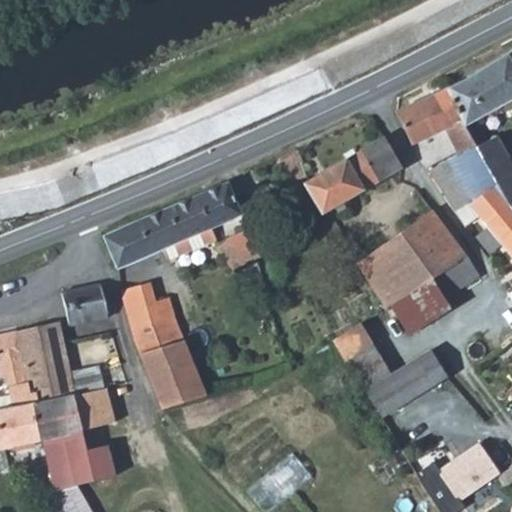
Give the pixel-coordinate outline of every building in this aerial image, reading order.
[(472,75),(454,84),(446,87),(477,148),(490,142),(488,136),(480,131),(475,120),(511,98),(511,61),(507,53),(490,65),(472,75)] [(488,170),(477,148),(446,87),(420,99),(437,133),(444,130),(457,155),(450,158),(471,199),(496,186),(488,170)] [(420,99),(396,111),(413,146),(437,133),(420,99)] [(308,180),(304,184),(320,213),(329,208),(401,166),(383,137),(308,180)] [(490,142),(477,148),(488,170),(504,162),(494,140),(490,142)] [(297,149),(297,148),(282,154),(289,175),(304,170),(297,149)] [(480,217),(471,199),(450,158),(429,169),(466,226),(480,217)] [(488,170),(496,186),(504,201),(511,211),(511,176),(504,162),(488,170)] [(242,215),(227,182),(195,195),(210,228),(242,215)] [(471,199),(480,217),(481,219),(504,201),(496,186),(471,199)] [(118,267),(210,228),(195,195),(103,235),(108,248),(118,267)] [(511,256),(511,211),(504,201),(481,219),(511,256)] [(329,208),(320,213),(330,238),(341,235),(329,208)] [(413,288),(429,278),(464,256),(432,210),(352,252),(374,303),(382,301),(383,305),(389,304),(413,288)] [(249,261),(255,258),(266,255),(251,227),(233,235),(249,261)] [(233,269),(249,261),(233,235),(216,242),(233,269)] [(477,277),(464,256),(429,278),(443,299),(477,277)] [(449,309),(443,299),(429,278),(413,288),(434,318),(449,309)] [(147,279),(121,289),(134,338),(161,407),(165,414),(173,411),(171,406),(205,396),(171,311),(162,315),(155,298),(160,296),(154,281),(149,283),(147,279)] [(61,292),(68,324),(106,317),(101,284),(61,292)] [(413,288),(389,304),(410,334),(434,318),(413,288)] [(38,401),(73,394),(63,343),(58,322),(17,331),(26,374),(28,381),(34,379),(38,401)] [(382,416),(446,376),(431,351),(391,375),(360,322),(332,341),(346,363),(348,361),(382,416)] [(0,361),(6,361),(10,378),(26,374),(17,331),(0,333),(0,361)] [(28,381),(26,374),(10,378),(11,384),(8,384),(13,407),(0,409),(0,419),(6,447),(38,441),(30,402),(38,401),(34,379),(28,381)] [(80,485),(117,477),(106,439),(103,427),(118,423),(117,421),(106,389),(73,394),(38,401),(30,402),(38,441),(42,441),(55,490),(80,485)] [(478,444),(438,473),(458,500),(498,471),(478,444)] [(252,490),(270,511),(275,511),(319,476),(298,451),(252,490)] [(55,490),(67,511),(93,511),(80,485),(55,490)]
